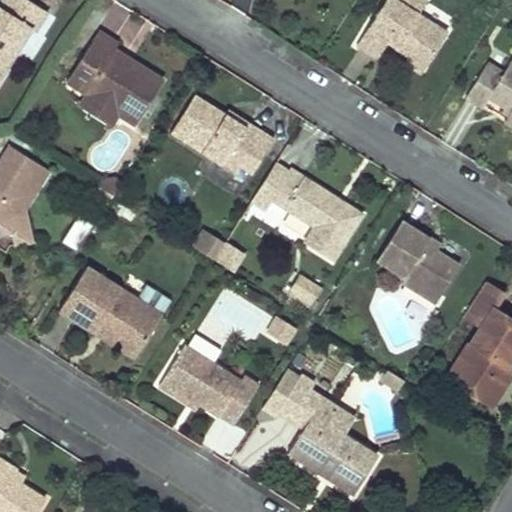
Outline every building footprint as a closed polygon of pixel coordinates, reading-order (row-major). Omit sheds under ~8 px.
[(0,75),(30,27),(35,30),(47,11),(28,0),(0,0),(0,1),(0,75)] [(422,0),(384,0),(357,44),(375,56),(385,40),(408,55),(423,65),(444,32),(415,13),(423,0),(422,0)] [(133,125),(160,80),(111,48),(116,42),(96,30),(64,82),(83,94),(116,115),(133,125)] [(418,72),(423,65),(408,55),(403,62),(418,72)] [(487,61),(465,95),(481,105),(487,95),(509,109),(507,112),(511,115),(511,60),(509,59),(501,71),(487,61)] [(193,93),(168,132),(233,172),(238,166),(249,173),(271,137),(232,112),(229,117),(193,93)] [(109,128),(116,115),(83,94),(75,107),(109,128)] [(511,126),(511,115),(507,112),(502,120),(511,126)] [(0,157),(0,246),(3,248),(8,242),(29,238),(23,209),(47,170),(8,146),(0,157)] [(270,198),(314,225),(303,243),(331,260),(361,213),(344,202),(341,208),(333,204),(337,198),(290,168),(270,198)] [(118,195),(126,181),(119,176),(108,178),(103,186),(104,187),(118,195)] [(118,195),(104,187),(97,196),(111,206),(118,195)] [(63,242),(79,249),(91,222),(75,215),(63,242)] [(400,221),(376,258),(404,276),(401,282),(415,291),(422,281),(439,293),(457,266),(424,244),(427,239),(400,221)] [(205,228),(193,246),(233,271),(245,253),(205,228)] [(137,350),(160,314),(84,267),(57,309),(90,331),(95,324),(137,350)] [(422,281),(415,291),(433,303),(439,293),(422,281)] [(303,305),(311,292),(293,282),(286,294),(303,305)] [(478,325),(446,377),(490,404),(506,379),(500,375),(506,365),(511,355),(511,318),(493,306),(502,291),(487,282),(465,316),(478,325)] [(272,316),(263,331),(282,342),(290,327),(272,316)] [(132,358),(137,350),(95,324),(90,331),(132,358)] [(236,380),(209,363),(217,350),(191,334),(183,348),(180,346),(156,384),(171,394),(174,389),(231,424),(255,384),(240,375),(236,380)] [(511,367),(506,365),(500,375),(506,379),(511,368),(511,367)] [(404,379),(390,369),(387,367),(380,378),(383,379),(397,389),(404,379)] [(287,418),(306,389),(294,381),(275,411),(287,418)] [(350,494),(374,457),(341,436),(321,424),(333,406),(306,389),(287,418),(302,428),(285,453),(320,476),(324,470),(331,474),(327,480),(350,494)] [(333,406),(321,424),(341,436),(352,418),(333,406)] [(0,511),(33,511),(42,500),(17,485),(7,479),(12,470),(0,462),(0,511)] [(7,479),(17,485),(22,477),(12,470),(7,479)]
